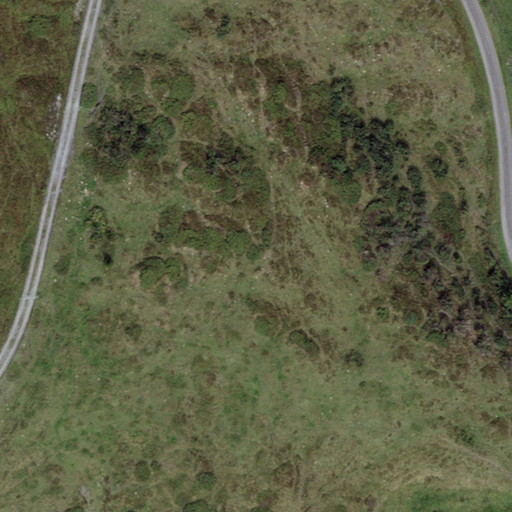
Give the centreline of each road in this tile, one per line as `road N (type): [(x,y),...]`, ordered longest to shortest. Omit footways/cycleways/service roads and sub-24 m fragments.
road 1 (track): [(95,0),(29,293),(0,364)]
road 2 (unclassified): [(511,159),(490,45),(466,0)]
